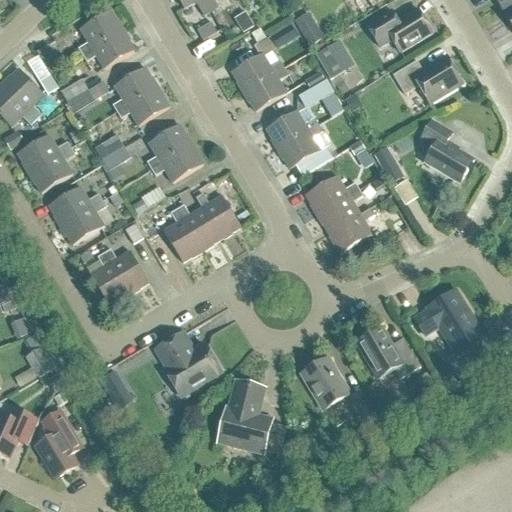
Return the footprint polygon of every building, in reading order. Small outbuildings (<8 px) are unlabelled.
[(210,15),(201,0),(177,0),(185,12),(196,5),(204,18),(210,15)] [(201,0),(210,15),(218,10),(212,0),(201,0)] [(511,0),(495,0),(504,14),(511,9),(511,0)] [(400,56),(433,36),(418,12),(394,26),(388,16),(367,28),(380,50),(392,43),(400,56)] [(83,58),(123,34),(111,14),(80,32),(88,45),(79,51),(83,58)] [(297,27),(309,46),(325,36),(313,17),(301,25),(297,27)] [(249,21),(238,27),(243,35),(254,28),(249,21)] [(278,52),(298,40),(291,30),(271,42),(278,52)] [(257,45),(265,40),(260,31),(252,36),(257,45)] [(123,34),(83,58),(87,65),(97,59),(105,72),(135,54),(123,34)] [(48,48),(38,55),(50,75),(61,69),(48,48)] [(335,82),(351,72),(339,52),(335,54),(334,52),(321,60),(325,65),(318,69),(327,82),(333,78),(335,82)] [(244,95),(285,71),(280,64),(271,70),(263,57),(232,75),(244,95)] [(28,66),(48,97),(59,91),(39,59),(28,66)] [(429,106),(463,86),(447,60),(424,75),(417,64),(393,78),(405,98),(419,89),(429,106)] [(117,115),(157,91),(145,71),(115,89),(123,102),(113,108),(117,115)] [(285,71),(244,95),(256,115),(287,97),(279,84),(289,78),(285,71)] [(3,88),(36,123),(42,118),(34,109),(45,99),(19,72),(3,88)] [(68,106),(89,93),(83,82),(62,95),(68,106)] [(36,123),(3,88),(0,90),(0,118),(11,130),(22,120),(31,129),(36,123)] [(157,91),(117,115),(121,122),(131,116),(139,129),(170,111),(157,91)] [(89,93),(68,106),(75,116),(95,103),(89,93)] [(322,104),(332,120),(344,113),(334,97),(322,104)] [(278,152),(319,128),(315,121),(305,127),(297,114),(266,132),(278,152)] [(460,187),(474,163),(447,146),(453,136),(432,124),(421,142),(435,150),(425,167),(460,187)] [(151,172),(192,148),(180,128),(149,146),(157,159),(147,165),(151,172)] [(319,128),(278,152),(290,172),(305,164),(321,154),(313,141),(323,135),(319,128)] [(30,177),(72,152),(68,145),(57,151),(49,138),(18,157),(30,177)] [(102,163),(124,150),(117,138),(95,151),(102,163)] [(192,148),(151,172),(156,179),(165,173),(173,186),(204,168),(192,148)] [(124,150),(102,163),(109,174),(131,161),(124,150)] [(404,180),(387,150),(374,158),(391,188),(404,180)] [(321,154),(305,164),(310,173),(332,159),(327,151),(321,154)] [(72,152),(30,177),(42,196),(73,177),(65,164),(76,158),(72,152)] [(423,201),(437,193),(426,173),(411,182),(423,201)] [(318,218),(360,193),(355,186),(345,192),(337,179),(306,198),(318,218)] [(381,181),(372,186),(375,192),(384,186),(381,181)] [(61,229),(103,204),(99,197),(89,203),(81,190),(49,209),(61,229)] [(318,218),(329,237),(361,218),(360,218),(353,205),(363,199),(360,193),(318,218)] [(203,211),(222,242),(242,230),(223,199),(209,207),(203,197),(196,201),(202,211),(203,211)] [(114,212),(122,207),(117,198),(109,203),(114,212)] [(103,204),(61,229),(73,248),(104,229),(97,216),(107,210),(103,204)] [(202,254),(222,242),(203,211),(202,211),(190,218),(184,208),(177,212),(202,254)] [(361,218),(329,237),(341,257),(372,238),(365,225),(375,219),(371,211),(360,218),(361,218)] [(183,266),(202,254),(177,212),(171,216),(177,226),(164,234),(183,266)] [(147,217),(135,224),(147,244),(159,237),(147,217)] [(104,256),(130,298),(149,286),(130,255),(117,262),(111,252),(104,256)] [(91,278),(110,310),(130,298),(104,256),(98,260),(104,270),(91,278)] [(489,358),(480,344),(485,341),(456,294),(428,312),(429,314),(416,323),(425,338),(439,330),(456,357),(449,362),(458,377),(489,358)] [(11,304),(3,307),(6,315),(17,311),(18,311),(13,303),(12,304),(11,304)] [(399,382),(420,370),(403,342),(392,348),(382,333),(377,336),(376,334),(366,339),(364,344),(358,347),(377,380),(393,371),(399,382)] [(180,399),(222,374),(206,349),(189,359),(177,340),(157,353),(168,371),(165,374),(180,399)] [(54,371),(43,350),(26,360),(37,381),(54,371)] [(324,413),(350,397),(329,362),(302,377),(324,413)] [(426,401),(441,393),(430,374),(415,382),(426,401)] [(65,390),(57,377),(47,383),(55,396),(65,390)] [(265,455),(272,424),(255,420),(263,391),(238,385),(224,444),(265,455)] [(363,421),(377,413),(365,393),(351,401),(363,421)] [(61,396),(53,401),(58,409),(66,404),(61,396)] [(28,449),(39,423),(19,414),(14,425),(0,418),(0,456),(9,461),(17,444),(28,449)] [(55,482),(78,468),(64,444),(74,438),(61,415),(43,426),(52,441),(36,450),(55,482)]
